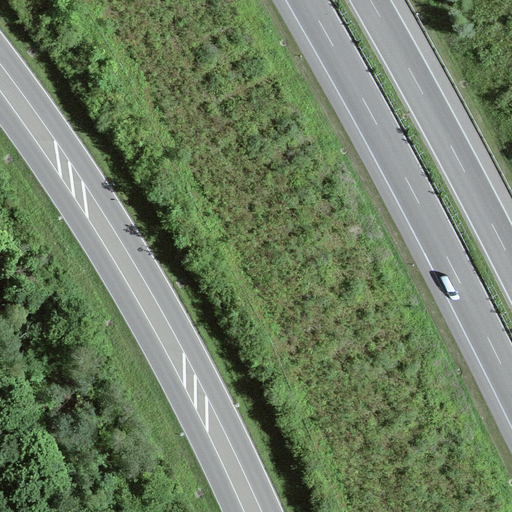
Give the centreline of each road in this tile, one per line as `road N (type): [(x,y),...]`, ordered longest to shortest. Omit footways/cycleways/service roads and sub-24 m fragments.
road 1 (primary): [(262,511),(183,346),(86,179),(0,70)]
road 2 (motorway): [(308,0),(511,384)]
road 3 (motorway): [(511,265),(372,0)]
